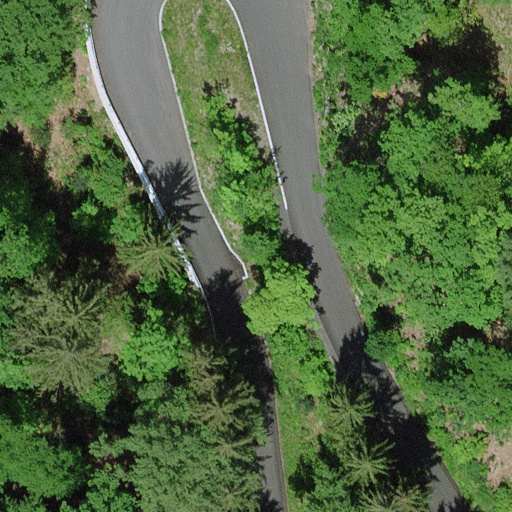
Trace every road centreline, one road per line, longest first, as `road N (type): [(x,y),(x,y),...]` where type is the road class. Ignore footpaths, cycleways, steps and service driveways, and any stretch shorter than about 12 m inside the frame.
road 1 (unclassified): [(264,0),(322,282),(341,333),(440,511)]
road 2 (unclassified): [(268,511),(248,366),(150,116),(132,58),(127,0)]
